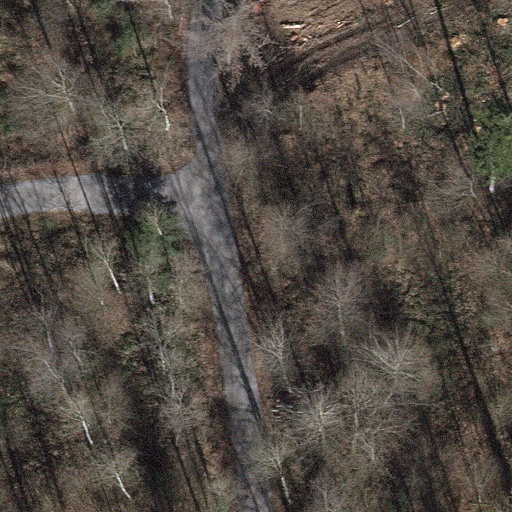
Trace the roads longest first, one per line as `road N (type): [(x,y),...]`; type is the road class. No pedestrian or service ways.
road 1 (track): [(255,511),(215,221),(222,0)]
road 2 (track): [(0,204),(59,190),(155,192),(215,221)]
